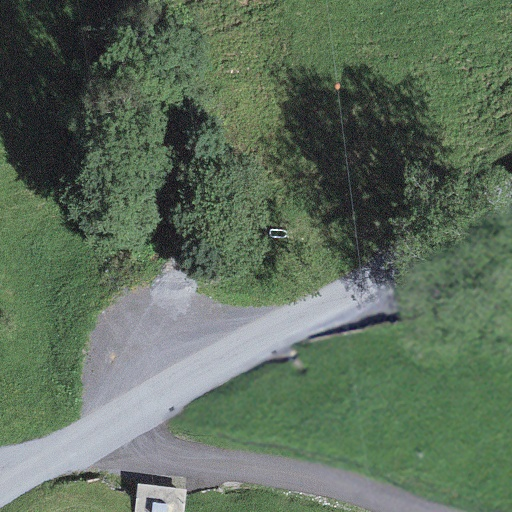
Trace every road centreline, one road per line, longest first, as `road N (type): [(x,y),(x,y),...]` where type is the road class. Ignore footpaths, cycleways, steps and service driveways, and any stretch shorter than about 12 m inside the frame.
road 1 (track): [(0,494),(511,195)]
road 2 (track): [(89,443),(300,475),(404,511)]
road 3 (track): [(341,295),(511,286)]
